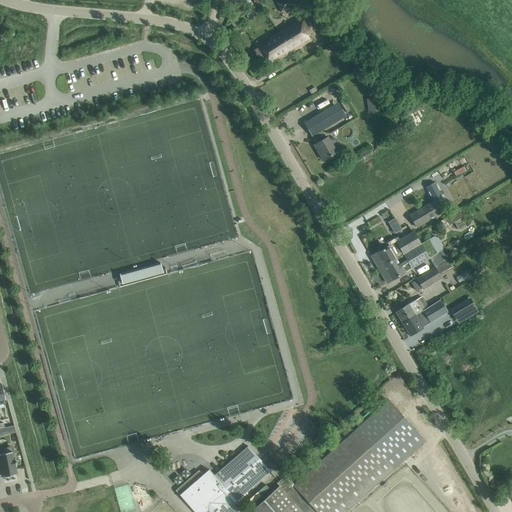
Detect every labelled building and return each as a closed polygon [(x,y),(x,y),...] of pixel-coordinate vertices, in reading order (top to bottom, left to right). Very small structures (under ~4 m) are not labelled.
[(297,0),(280,0),(277,2),(282,13),(299,3),(297,0)] [(302,17),(277,32),(291,53),(299,48),(310,41),(305,33),(311,29),(302,17)] [(258,47),(270,65),(291,53),(277,32),(268,38),(269,40),(258,47)] [(379,98),(366,100),(368,106),(380,104),(379,98)] [(317,150),(323,161),(336,153),(327,138),(326,138),(321,130),(337,121),(329,108),(304,123),(312,136),(314,135),(319,142),(316,144),(319,149),(317,150)] [(369,148),(360,154),(363,160),(373,154),(371,152),(374,150),(372,147),(369,149),(369,148)] [(455,177),(466,171),(463,166),(452,172),(455,177)] [(409,216),(416,228),(436,216),(429,204),(409,216)] [(467,225),(462,217),(470,213),(466,207),(445,218),(443,215),(436,219),(441,230),(454,223),(458,230),(467,225)] [(394,218),(387,222),(394,233),(401,229),(394,218)] [(413,232),(396,242),(403,254),(420,244),(413,232)] [(398,257),(380,268),(382,273),(381,274),(387,283),(429,258),(435,267),(447,260),(441,251),(437,253),(429,239),(420,244),(403,254),(398,257)] [(389,246),(371,257),(376,265),(378,264),(380,268),(398,257),(397,255),(395,257),(389,246)] [(417,279),(412,283),(416,291),(422,287),(423,289),(441,277),(440,276),(451,269),(447,261),(417,279)] [(159,263),(120,274),(123,286),(163,275),(159,263)] [(404,308),(396,313),(402,323),(428,307),(422,297),(419,298),(415,301),(409,305),(404,308)] [(428,307),(402,323),(410,337),(423,329),(420,323),(425,320),(427,324),(444,314),(436,302),(428,307)] [(464,302),(449,310),(455,319),(469,311),(464,302)] [(279,487),(251,511),(346,511),(386,477),(393,470),(400,464),(399,464),(411,453),(411,454),(425,441),(400,413),(388,400),(375,413),(363,423),(357,429),(349,435),(293,486),(285,477),(277,484),(279,487)] [(0,428),(0,435),(16,432),(14,426),(4,428),(0,428)] [(262,451),(278,460),(289,443),(272,434),(262,451)] [(239,511),(233,504),(270,472),(260,461),(259,462),(256,459),(258,458),(248,446),(214,476),(209,470),(202,475),(198,471),(193,475),(197,480),(179,495),(194,511),(239,511)] [(0,449),(0,462),(3,477),(16,474),(15,467),(16,467),(15,458),(13,459),(11,447),(0,449)] [(181,454),(158,475),(174,492),(197,471),(181,454)] [(178,493),(191,481),(189,479),(176,491),(178,493)]
